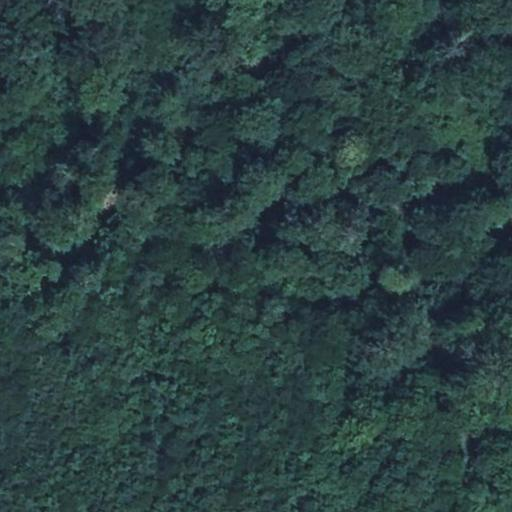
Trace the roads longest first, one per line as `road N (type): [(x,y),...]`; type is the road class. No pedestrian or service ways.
road 1 (track): [(333,511),(371,0)]
road 2 (track): [(0,272),(350,289)]
